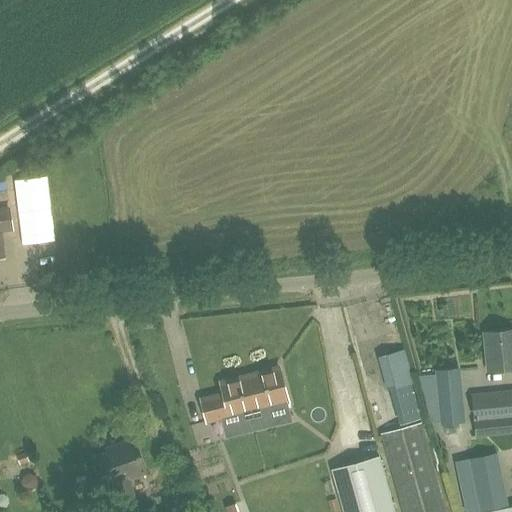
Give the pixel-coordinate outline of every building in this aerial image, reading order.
[(511,367),(511,329),(484,332),(488,370),(511,367)] [(207,421),(220,417),(238,413),(241,422),(251,420),(254,430),(272,426),(268,410),(288,405),(287,400),(279,368),(221,383),(224,394),(202,400),(207,421)] [(458,368),(437,370),(442,422),(463,420),(458,368)] [(511,430),(511,390),(472,395),(476,434),(511,430)] [(445,511),(420,423),(380,434),(402,511),(445,511)] [(93,458),(104,485),(106,485),(114,507),(134,500),(125,477),(145,470),(133,438),(116,445),(117,449),(93,458)] [(496,453),(469,459),(456,462),(466,511),(507,503),(496,453)] [(331,468),(343,511),(394,511),(379,455),(331,468)] [(225,507),(227,511),(239,511),(236,503),(225,507)]
